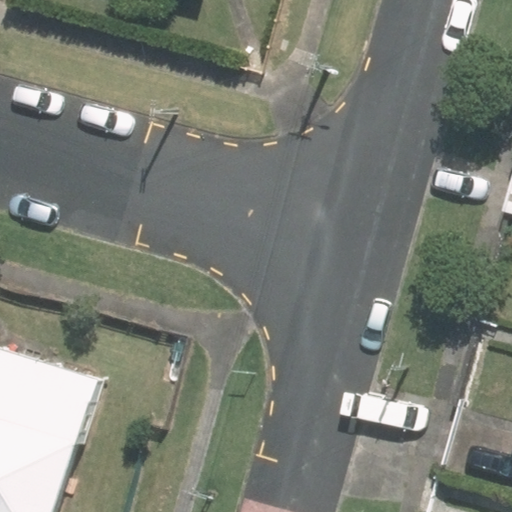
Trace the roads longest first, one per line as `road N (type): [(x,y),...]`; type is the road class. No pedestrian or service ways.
road 1 (residential): [(0,140),(352,247)]
road 2 (residential): [(352,247),(281,511)]
road 3 (residential): [(422,0),(352,247)]
